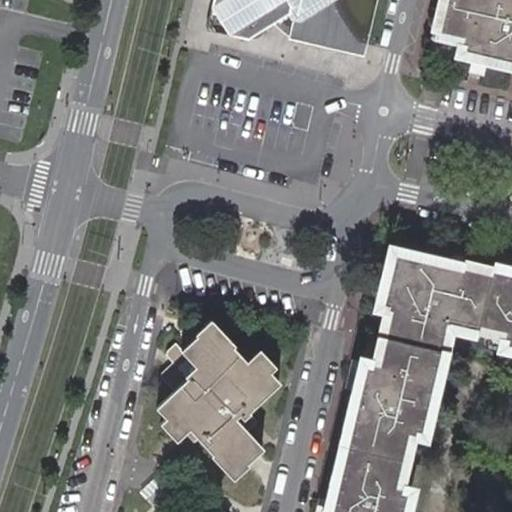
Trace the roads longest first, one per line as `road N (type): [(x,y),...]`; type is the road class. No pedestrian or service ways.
road 1 (residential): [(165,214),(92,511)]
road 2 (tertiary): [(3,423),(68,190)]
road 3 (residential): [(286,511),(331,283)]
road 4 (tertiary): [(68,190),(113,0)]
road 5 (residential): [(171,216),(178,243),(193,254),(331,283)]
road 6 (residential): [(341,230),(190,193),(171,216)]
road 7 (residential): [(366,191),(511,227)]
road 8 (residential): [(511,141),(387,111)]
